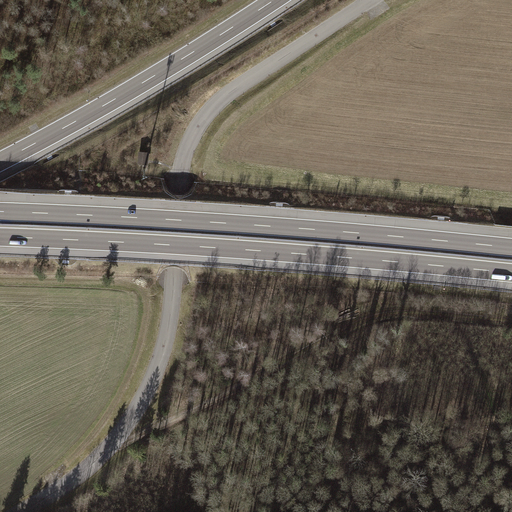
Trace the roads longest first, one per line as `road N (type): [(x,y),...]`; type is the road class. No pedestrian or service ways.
road 1 (unclassified): [(24,511),(107,449),(135,418),(165,356),(191,139),(216,106),(376,0)]
road 2 (motorway): [(511,247),(0,211)]
road 3 (motorway): [(0,237),(511,272)]
road 4 (track): [(107,449),(353,328),(414,311),(511,321)]
road 5 (track): [(64,487),(70,460),(97,430),(135,361),(147,305),(128,284),(0,280)]
road 6 (motorway): [(0,162),(275,0)]
